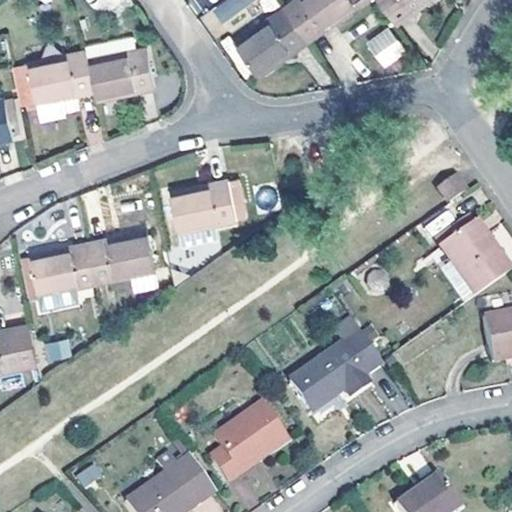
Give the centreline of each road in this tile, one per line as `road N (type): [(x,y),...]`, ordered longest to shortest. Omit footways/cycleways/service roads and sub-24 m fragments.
road 1 (residential): [(300,511),(417,437),(511,407)]
road 2 (residential): [(245,123),(440,88)]
road 3 (residential): [(0,208),(174,144)]
road 4 (residential): [(245,123),(158,0)]
road 5 (residential): [(440,88),(511,187)]
